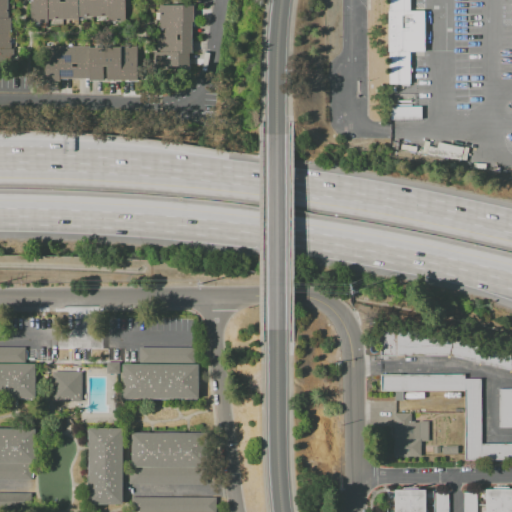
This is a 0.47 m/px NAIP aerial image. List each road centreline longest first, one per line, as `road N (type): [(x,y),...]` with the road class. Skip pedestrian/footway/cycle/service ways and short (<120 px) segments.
road 1 (motorway): [(0,216),(282,234),(511,280)]
road 2 (motorway): [(511,225),(352,193),(98,164)]
road 3 (residential): [(207,298),(238,511)]
road 4 (residential): [(0,299),(197,298)]
road 5 (tertiary): [(276,330),(276,133)]
road 6 (tertiary): [(276,330),(281,511)]
road 7 (residential): [(0,99),(172,104)]
road 8 (residential): [(197,298),(298,296),(324,304),(337,319)]
road 9 (tertiary): [(276,133),(281,0)]
road 10 (residential): [(172,104),(205,77),(218,0)]
